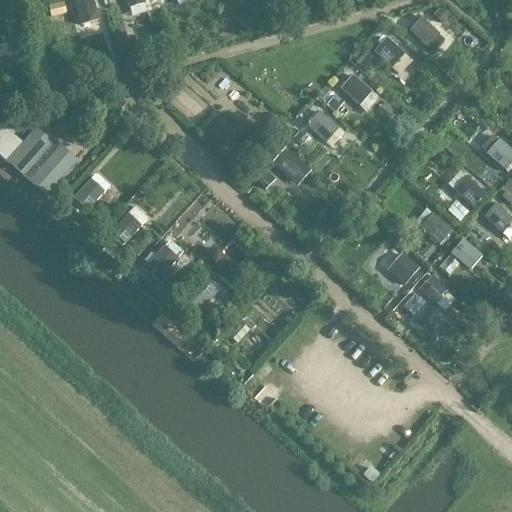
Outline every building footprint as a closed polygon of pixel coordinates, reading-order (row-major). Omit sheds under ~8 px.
[(99,23),(92,0),(81,0),(73,2),(80,28),(99,23)] [(126,0),(127,10),(145,10),(144,0),(126,0)] [(441,26),(450,16),(443,9),(433,19),(441,26)] [(439,37),(420,19),(408,33),(427,50),(439,37)] [(0,57),(12,54),(10,46),(11,45),(4,20),(0,21),(0,57)] [(404,57),(385,40),(373,54),(392,71),(404,57)] [(371,94),(352,77),(339,91),(359,109),(371,94)] [(342,103),(334,96),(325,106),(333,113),(342,103)] [(338,131),(319,114),(306,128),(326,146),(338,131)] [(77,163),(37,127),(5,163),(45,199),(77,163)] [(309,138),(303,132),(293,142),(300,148),(309,138)] [(511,153),(498,141),(485,156),(505,174),(511,165),(511,153)] [(305,168),(286,151),(272,166),(291,183),(305,168)] [(449,182),(471,207),(484,195),(463,170),(449,182)] [(272,185),(261,175),(254,182),(265,192),(272,185)] [(72,201),(73,201),(71,204),(79,211),(81,209),(86,214),(104,194),(90,181),(72,201)] [(511,206),(511,195),(507,191),(500,199),(511,208),(511,206)] [(511,225),(511,220),(495,206),(482,219),(502,236),(511,225)] [(108,214),(100,208),(91,218),(98,225),(108,214)] [(127,215),(110,234),(108,237),(113,241),(117,240),(124,247),(141,228),(127,215)] [(434,248),(436,245),(439,247),(452,233),(432,215),(419,230),(429,239),(427,242),(434,248)] [(482,258),(462,241),(449,256),(469,273),(482,258)] [(435,253),(427,246),(418,256),(426,263),(435,253)] [(146,268),(149,270),(147,273),(158,282),(160,280),(161,280),(178,260),(163,248),(146,268)] [(419,270),(398,254),(386,268),(406,285),(419,270)] [(459,267),(448,258),(438,270),(449,279),(459,267)] [(422,285),(442,310),(454,300),(434,275),(422,285)] [(184,300),(185,301),(182,304),(190,311),(192,308),(199,313),(215,294),(201,281),(184,300)] [(427,303),(416,294),(404,307),(415,316),(427,303)] [(215,328),(224,317),(216,310),(207,321),(215,328)] [(374,467),(364,459),(356,467),(366,475),(374,467)]
